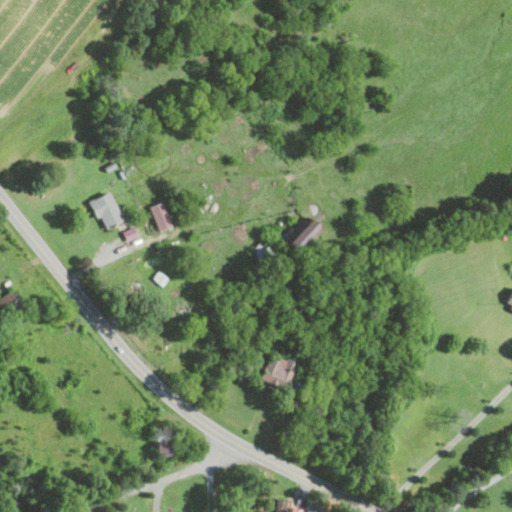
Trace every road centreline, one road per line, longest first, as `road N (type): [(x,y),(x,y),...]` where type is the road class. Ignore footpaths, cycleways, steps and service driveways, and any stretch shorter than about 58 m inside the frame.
road 1 (residential): [(0,197),(110,338),(173,402),(238,446),(370,511)]
road 2 (residential): [(64,511),(201,469),(238,446)]
